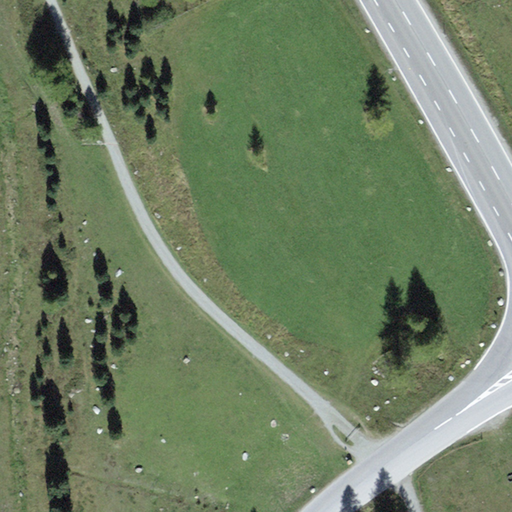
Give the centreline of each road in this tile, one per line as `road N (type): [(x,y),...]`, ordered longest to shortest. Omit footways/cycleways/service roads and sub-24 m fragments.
road 1 (track): [(388,467),(211,309),(167,257),(51,0)]
road 2 (primary): [(511,200),(394,0)]
